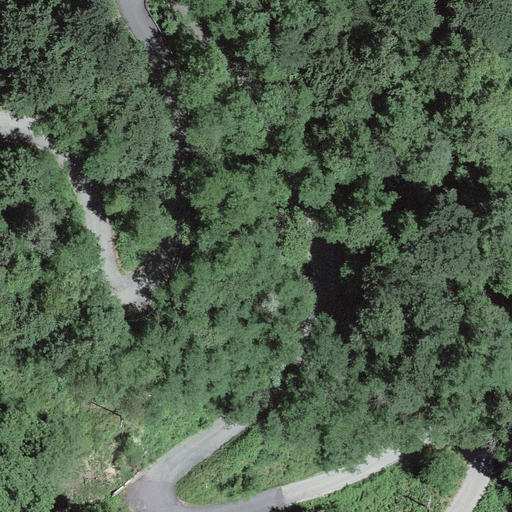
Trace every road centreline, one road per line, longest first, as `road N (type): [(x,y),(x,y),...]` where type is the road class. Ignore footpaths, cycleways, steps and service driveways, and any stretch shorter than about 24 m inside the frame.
road 1 (residential): [(183,511),(167,491),(170,474),(191,445),(242,413),(310,327),(319,248),(239,73),(185,0)]
road 2 (residential): [(129,0),(173,106),(166,214),(155,279),(143,295),(130,304),(110,299),(85,200),(57,147),(0,118)]
road 3 (residential): [(464,511),(483,480),(482,449),(467,432),(428,431),(244,511)]
